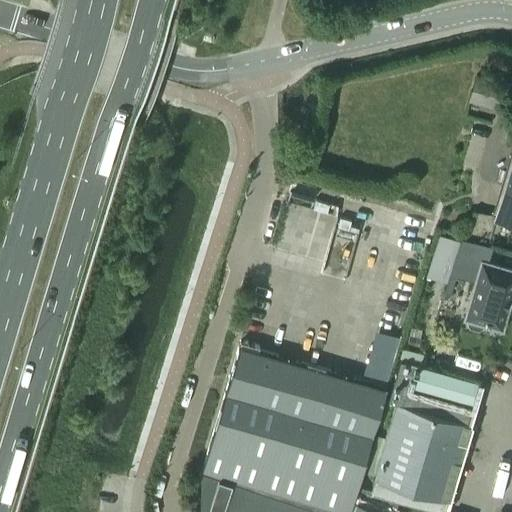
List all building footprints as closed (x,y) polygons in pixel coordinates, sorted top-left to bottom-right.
[(511,157),(495,219),(510,223),(511,215),(511,157)] [(470,223),(470,225),(470,226),(471,227),(471,228),(472,228),(472,229),(473,230),(474,232),(475,232),(475,233),(476,233),(477,234),(478,236),(479,237),(481,238),(482,238),(483,238),(484,238),(485,239),(487,239),(488,238),(489,237),(489,236),(493,225),(494,222),(494,220),(493,217),(492,216),(491,216),(491,215),(485,214),(484,213),(483,213),(482,213),(481,213),(481,212),(480,212),(474,210),(473,211),(472,212),(472,216),(471,219),(470,222),(470,223)] [(509,299),(511,288),(511,270),(481,262),(465,317),(466,317),(467,315),(470,315),(467,326),(480,329),(483,320),(489,322),(489,321),(498,324),(506,298),(509,299)] [(202,473),(334,511),(352,511),(356,501),(360,486),(357,485),(386,387),(240,343),(202,473)] [(438,510),(437,511),(445,511),(450,499),(473,422),(468,420),(474,402),(476,403),(483,380),(407,357),(394,398),(398,399),(371,489),(438,510)] [(334,511),(202,473),(199,511),(334,511)] [(437,511),(438,510),(371,489),(360,486),(356,501),(352,511),(437,511)]
